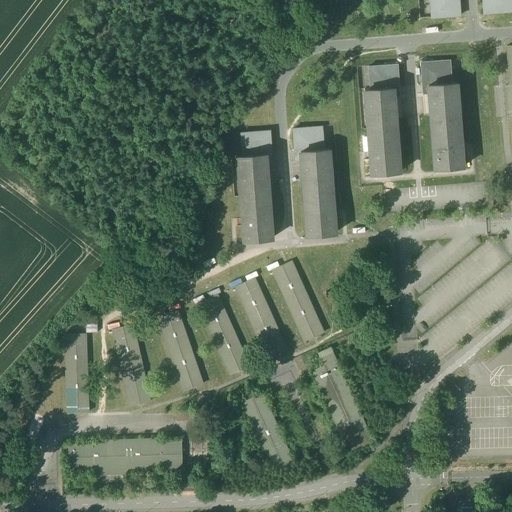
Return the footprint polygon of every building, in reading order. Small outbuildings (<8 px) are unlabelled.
[(430,0),(432,17),(460,15),(459,0),(430,0)] [(511,5),(511,0),(482,0),(484,13),(511,10),(511,5)] [(450,60),(421,62),(423,85),(428,85),(428,84),(452,82),(450,60)] [(398,64),(369,66),(371,89),(394,87),(399,87),(398,64)] [(452,82),(428,84),(428,85),(435,168),(463,166),(457,82),(452,82)] [(371,89),(365,89),(371,173),(400,171),(394,87),(371,89)] [(322,126),(293,128),(295,151),(301,151),(324,149),(322,126)] [(270,130),(241,132),(243,155),(266,153),(266,154),(272,153),(270,130)] [(324,149),(301,151),(307,234),(336,232),(329,148),(324,149)] [(243,155),(238,155),(244,239),(273,237),(266,154),(266,153),(243,155)] [(324,332),(291,260),(272,269),(305,340),(324,332)] [(286,349),(254,277),(235,286),(267,357),(286,349)] [(367,290),(355,297),(363,309),(374,302),(367,290)] [(249,365),(217,294),(198,302),(230,374),(249,365)] [(203,384),(177,309),(157,316),(183,390),(203,384)] [(133,324),(112,329),(129,405),(150,401),(133,324)] [(86,333),(65,334),(67,412),(88,412),(86,333)] [(373,442),(332,352),(320,358),(324,365),(312,371),(349,453),(373,442)] [(293,461),(262,393),(242,402),(252,424),(250,425),(263,453),(265,453),(273,471),(293,461)] [(196,411),(177,411),(177,420),(196,420),(196,411)] [(35,413),(23,442),(33,446),(45,417),(35,413)] [(156,438),(107,440),(107,443),(68,444),(69,470),(94,469),(94,474),(150,472),(149,467),(182,466),(181,441),(156,441),(156,438)] [(32,453),(22,453),(22,473),(33,473),(32,453)]
